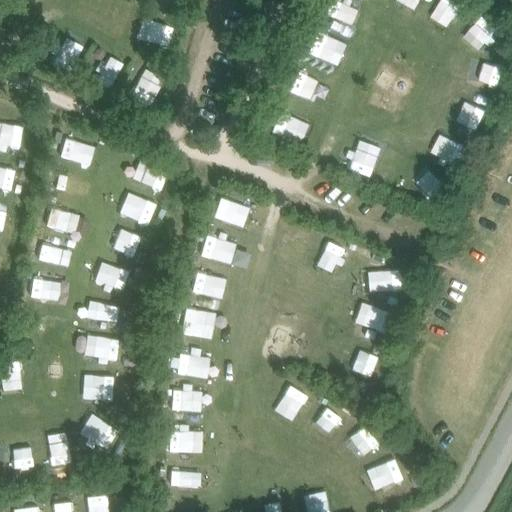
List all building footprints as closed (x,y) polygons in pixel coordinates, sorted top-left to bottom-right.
[(334,28),(342,11),(319,0),(316,0),(309,16),(334,28)] [(395,13),(402,0),(377,0),(376,2),(395,13)] [(433,29),(451,3),(447,0),(426,0),(415,16),(433,29)] [(155,46),(157,21),(124,18),(121,42),(155,46)] [(483,21),(451,27),(456,49),(487,43),(483,21)] [(300,53),(317,65),(327,51),(309,39),(300,53)] [(104,74),(106,61),(91,59),(90,73),(104,74)] [(454,87),(488,88),(489,64),(456,62),(454,87)] [(144,96),(152,79),(124,64),(115,82),(144,96)] [(301,104),(308,85),(281,74),(274,93),(301,104)] [(445,101),(438,122),(468,133),(475,113),(445,101)] [(265,113),(257,133),(283,143),(291,122),(265,113)] [(428,134),(419,156),(448,168),(457,146),(428,134)] [(49,142),(43,162),(74,171),(80,152),(49,142)] [(337,152),(332,174),(355,178),(360,157),(337,152)] [(421,199),(435,188),(416,164),(402,175),(421,199)] [(143,197),(151,176),(123,165),(115,186),(143,197)] [(130,231),(140,207),(111,194),(101,218),(130,231)] [(217,228),(222,207),(201,202),(196,223),(217,228)] [(57,237),(63,218),(33,209),(27,229),(57,237)] [(281,266),(293,233),(272,225),(260,258),(281,266)] [(94,228),(86,247),(118,260),(126,241),(94,228)] [(213,267),(218,244),(188,237),(183,261),(213,267)] [(19,266),(50,275),(57,247),(27,239),(19,266)] [(327,284),(336,252),(310,245),(301,277),(327,284)] [(80,262),(74,285),(108,292),(113,269),(80,262)] [(356,300),(389,289),(382,269),(349,280),(356,300)] [(206,303),(209,277),(179,272),(175,298),(206,303)] [(44,306),(48,286),(16,280),(12,300),(44,306)] [(99,332),(104,309),(74,302),(69,326),(99,332)] [(349,308),(342,329),(366,337),(373,316),(349,308)] [(198,337),(199,320),(184,319),(185,315),(171,315),(170,335),(198,337)] [(68,342),(68,363),(100,364),(100,343),(68,342)] [(160,346),(158,379),(192,381),(194,348),(160,346)] [(321,365),(353,377),(360,358),(328,346),(321,365)] [(271,373),(253,401),(277,417),(295,389),(271,373)] [(69,376),(68,400),(102,402),(103,377),(69,376)] [(156,386),(153,454),(182,455),(183,431),(174,430),(174,418),(188,418),(189,388),(156,386)] [(312,400),(294,426),(315,440),(333,414),(312,400)] [(83,419),(74,434),(103,453),(113,438),(83,419)] [(349,459),(365,434),(346,422),(330,447),(349,459)] [(29,435),(31,467),(55,467),(54,434),(29,435)] [(351,463),(367,493),(395,478),(380,448),(351,463)] [(151,474),(150,496),(181,498),(182,475),(151,474)] [(284,493),(289,511),(309,505),(303,487),(284,493)] [(32,511),(50,511),(50,494),(32,495),(32,511)] [(91,511),(91,498),(69,498),(69,511),(91,511)] [(247,511),(267,511),(266,502),(246,505),(247,511)]
